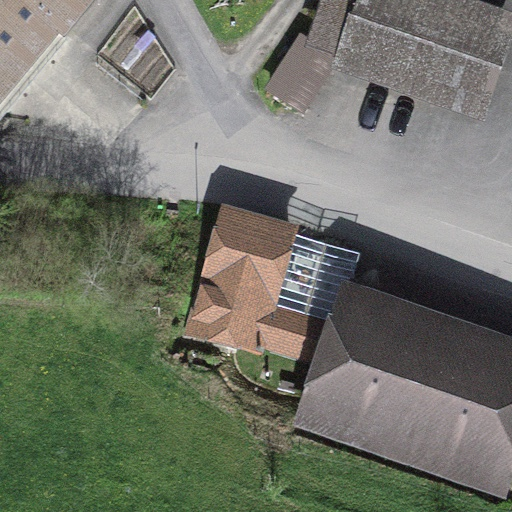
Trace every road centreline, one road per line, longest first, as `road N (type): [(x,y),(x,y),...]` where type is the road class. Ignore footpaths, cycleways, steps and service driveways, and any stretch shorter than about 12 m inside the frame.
road 1 (unclassified): [(0,160),(277,194),(511,268)]
road 2 (track): [(294,0),(221,97)]
